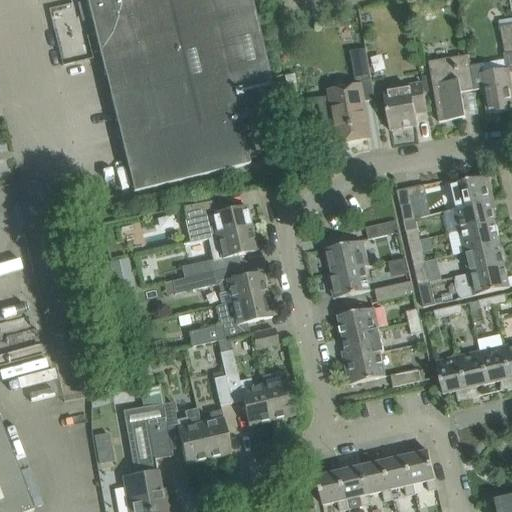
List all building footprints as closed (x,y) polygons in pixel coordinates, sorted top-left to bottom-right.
[(249,165),(238,117),(277,107),(251,0),(90,0),(86,1),(133,193),(249,165)] [(505,54),(511,52),(511,25),(500,27),(505,54)] [(356,84),(371,81),(366,50),(350,53),(356,84)] [(461,94),(474,91),(472,77),(468,57),(429,63),(439,123),(466,119),(461,94)] [(511,97),(507,71),(482,76),(472,77),(474,91),(484,90),(489,115),(511,110),(511,97)] [(416,115),(427,113),(422,84),(409,86),(410,90),(384,95),(390,132),(418,127),(416,115)] [(332,97),(316,100),(324,127),(336,125),(339,144),(369,139),(360,87),(331,92),(332,97)] [(452,185),(457,209),(458,210),(490,203),(494,202),(488,177),(452,185)] [(420,187),(397,192),(404,223),(416,220),(410,198),(426,195),(424,186),(420,187)] [(184,208),(186,222),(184,222),(189,244),(216,238),(251,230),(246,207),(216,214),(213,202),(184,208)] [(454,210),(459,232),(495,224),(490,203),(458,210),(457,209),(454,210)] [(420,241),(416,220),(404,223),(409,244),(420,241)] [(397,222),(366,229),(369,241),(399,234),(397,222)] [(500,246),(495,224),(459,232),(464,254),(500,246)] [(251,230),(216,238),(219,249),(210,251),(213,263),(256,253),(251,230)] [(420,241),(409,244),(414,265),(425,263),(420,241)] [(328,275),(328,276),(364,267),(365,268),(369,267),(363,242),(327,250),(332,274),(328,275)] [(464,254),(469,275),(505,267),(500,246),(464,254)] [(127,258),(111,262),(115,278),(131,275),(127,258)] [(181,269),(184,280),(211,274),(208,262),(181,269)] [(414,265),(419,287),(430,284),(425,263),(414,265)] [(328,276),(334,300),(370,292),(365,268),(364,267),(328,276)] [(505,267),(469,275),(474,297),(510,289),(505,267)] [(220,307),(266,296),(261,273),(235,279),(233,269),(211,274),(184,280),(172,283),(174,296),(217,286),(219,295),(217,296),(220,307)] [(135,290),(131,275),(115,278),(119,294),(135,290)] [(411,283),(399,285),(375,291),(378,303),(414,294),(411,283)] [(430,284),(419,287),(424,308),(435,306),(430,284)] [(244,325),(272,319),(266,296),(220,307),(216,307),(221,326),(224,341),(246,336),(244,325)] [(505,296),(492,299),(494,307),(507,304),(505,296)] [(494,307),(492,299),(478,302),(480,310),(494,307)] [(461,306),(448,309),(450,318),(463,315),(461,306)] [(338,317),(343,339),(379,331),(374,309),(338,317)] [(448,309),(434,312),(436,321),(450,318),(448,309)] [(406,313),(409,324),(420,322),(418,310),(406,313)] [(423,333),(420,322),(409,324),(411,336),(423,333)] [(224,341),(221,326),(189,334),(192,348),(224,341)] [(278,346),(274,330),(252,335),(256,351),(278,346)] [(343,339),(348,360),(348,361),(380,353),(380,354),(384,353),(379,331),(343,339)] [(511,345),(503,348),(511,385),(511,345)] [(503,393),(511,390),(511,385),(503,348),(481,353),(488,385),(500,383),(503,393)] [(272,421),(264,387),(252,389),(250,380),(239,383),(232,352),(220,354),(225,377),(231,404),(243,402),(249,427),(272,421)] [(348,360),(344,361),(350,386),(386,378),(380,354),(380,353),(348,361),(348,360)] [(476,388),(488,385),(481,353),(458,358),(468,401),(479,398),(476,388)] [(458,403),(468,401),(458,358),(436,363),(443,396),(456,393),(458,403)] [(390,377),(393,388),(421,382),(418,370),(390,377)] [(275,384),(264,387),(272,421),(294,416),(284,372),(273,375),(275,384)] [(231,404),(225,377),(214,380),(220,407),(231,404)] [(165,419),(175,418),(172,401),(162,402),(165,419)] [(162,500),(155,461),(148,422),(165,419),(162,402),(121,409),(133,477),(123,479),(128,511),(167,511),(166,500),(162,500)] [(208,460),(200,425),(196,410),(184,413),(185,419),(175,422),(185,465),(208,460)] [(211,423),(200,425),(208,460),(231,455),(221,411),(209,414),(211,423)] [(172,458),(165,419),(148,422),(155,461),(172,458)] [(0,511),(32,511),(33,511),(0,425),(0,511)] [(97,435),(99,462),(115,460),(112,433),(97,435)] [(429,452),(406,458),(413,486),(427,483),(429,493),(438,491),(429,452)] [(406,458),(384,463),(391,491),(404,488),(406,498),(415,496),(413,486),(406,458)] [(384,463),(362,468),(368,496),(382,493),(384,502),(393,500),(391,491),(384,463)] [(362,468),(339,473),(346,501),(360,498),(361,507),(370,505),(368,496),(362,468)] [(323,507),(337,503),(339,511),(348,510),(346,501),(339,473),(317,478),(323,507)] [(511,511),(511,498),(495,502),(497,511),(511,511)]
